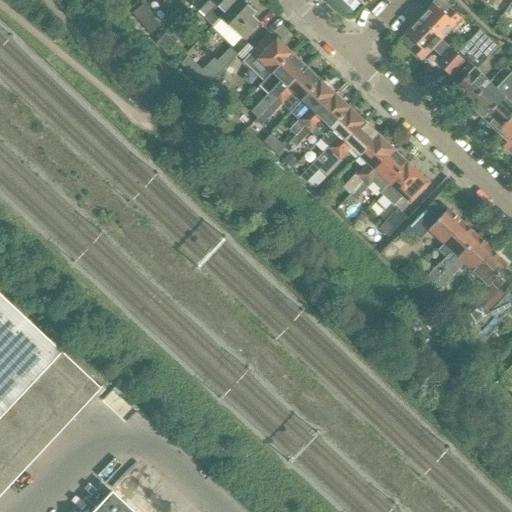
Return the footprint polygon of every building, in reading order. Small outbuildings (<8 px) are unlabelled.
[(199,0),(193,7),(198,11),(209,0),(199,0)] [(223,12),(225,14),(238,0),(209,0),(198,11),(206,19),(212,25),(223,12)] [(242,0),(238,0),(225,14),(212,28),(233,47),(257,21),(251,15),(255,11),(242,0)] [(441,0),(435,0),(418,19),(440,40),(460,19),(441,0)] [(134,13),(152,34),(161,26),(142,6),(134,13)] [(418,19),(399,39),(421,60),(432,48),(443,58),(451,50),(440,40),(418,19)] [(479,31),(456,55),(463,61),(466,65),(468,63),(478,52),(489,40),(479,31)] [(166,52),(175,43),(166,34),(157,43),(166,52)] [(251,53),(272,74),(292,53),(276,39),(273,42),(267,36),(251,53)] [(478,52),(484,58),(496,46),(490,40),(489,40),(478,52)] [(437,64),(447,73),(450,75),(463,61),(456,55),(451,50),(443,58),(437,64)] [(183,65),(207,88),(225,69),(233,77),(249,60),(240,51),(225,68),(215,59),(203,72),(189,59),(183,65)] [(251,112),(258,118),(306,67),(292,53),(272,74),(260,87),(268,95),(257,107),(251,112)] [(447,85),(468,104),(488,82),(468,63),(466,65),(447,85)] [(301,101),(302,102),(321,81),(306,67),(258,118),(256,120),(261,125),(268,118),(269,119),(282,104),(290,112),(301,101)] [(415,77),(423,84),(431,76),(423,69),(415,77)] [(468,104),(482,118),(511,86),(511,73),(497,90),(488,82),(468,104)] [(289,129),(296,136),(335,94),(321,81),(302,102),(309,109),(299,121),(298,120),(289,129)] [(511,86),(482,118),(497,131),(511,115),(511,104),(509,102),(511,98),(511,86)] [(314,127),(324,136),(331,129),(330,128),(349,108),(335,94),(296,136),(290,141),(285,147),(283,149),(287,154),(290,153),(296,147),(314,127)] [(306,183),(320,169),(364,122),(349,108),(330,128),(331,129),(324,136),(320,140),(328,148),(318,159),(317,159),(300,177),(306,183)] [(228,109),(224,113),(223,114),(225,116),(222,119),(228,124),(235,116),(232,114),(233,113),(228,109)] [(503,146),(507,150),(511,145),(511,115),(497,131),(507,141),(503,146)] [(350,147),(359,156),(378,135),(364,122),(320,169),(325,174),(339,159),(350,147)] [(277,155),(283,149),(285,147),(271,134),(263,143),(277,155)] [(345,188),(351,193),(393,149),(378,135),(359,156),(368,164),(345,188)] [(393,149),(351,193),(343,201),(349,207),(372,182),(381,190),(408,163),(393,149)] [(285,163),(291,169),(298,162),(292,156),(285,163)] [(429,182),(408,163),(381,190),(379,193),(393,206),(402,197),(409,203),(426,186),(425,186),(429,182)] [(439,240),(443,243),(463,223),(448,209),(445,212),(433,200),(403,232),(415,243),(426,231),(427,231),(429,230),(439,240)] [(379,228),(388,236),(407,216),(398,208),(379,228)] [(463,223),(443,243),(437,250),(446,259),(442,263),(441,262),(417,287),(424,294),(433,284),(478,237),(463,223)] [(402,231),(379,255),(387,263),(410,239),(402,231)] [(492,251),(478,237),(433,284),(439,290),(455,274),(454,274),(464,263),(473,271),(492,251)] [(507,264),(492,251),(473,271),(487,285),(491,282),(497,287),(510,273),(504,268),(507,264)] [(457,325),(468,336),(474,329),(506,296),(494,285),(478,302),(478,303),(457,325)] [(511,307),(511,289),(506,296),(474,329),(485,339),(497,327),(495,326),(511,307)] [(0,495),(101,388),(0,293),(0,495)] [(133,511),(112,492),(93,511),(133,511)]
